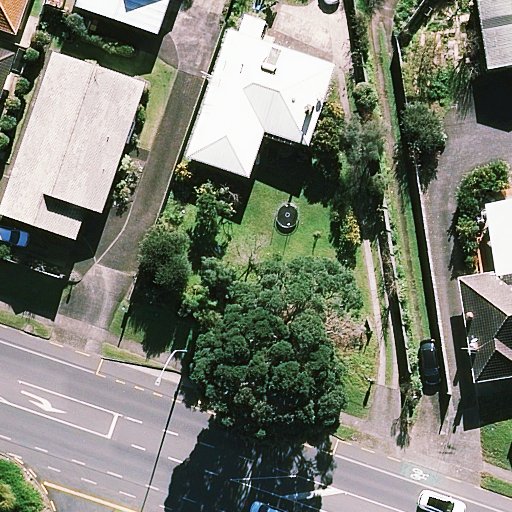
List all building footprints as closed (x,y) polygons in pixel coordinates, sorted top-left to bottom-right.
[(0,0),(0,30),(16,37),(28,0),(0,0)] [(81,0),(78,10),(158,37),(170,0),(81,0)] [(511,68),(511,0),(477,0),(489,72),(511,68)] [(335,69),(230,35),(189,161),(249,181),(264,135),(308,150),(335,69)] [(0,101),(15,59),(0,54),(0,101)] [(145,87),(55,57),(1,217),(76,242),(86,211),(101,217),(145,87)] [(511,239),(501,241),(506,274),(466,280),(482,384),(511,379),(511,239)]
